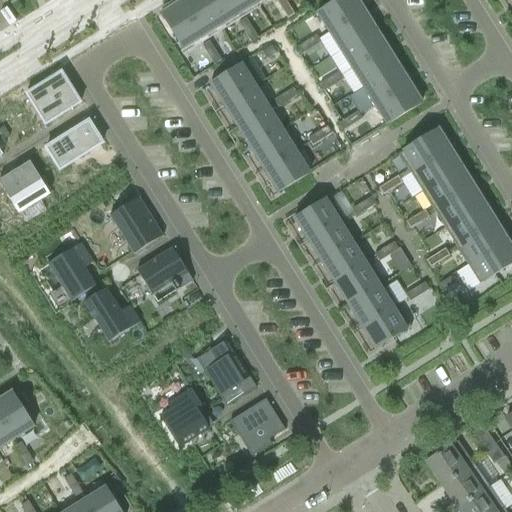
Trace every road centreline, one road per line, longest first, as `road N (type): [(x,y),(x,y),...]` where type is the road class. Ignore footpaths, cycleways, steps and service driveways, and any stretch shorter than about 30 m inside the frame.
road 1 (residential): [(267,243),(137,37),(82,71),(211,278)]
road 2 (residential): [(389,437),(267,243)]
road 3 (residential): [(211,278),(332,472)]
road 4 (tertiary): [(389,437),(511,360)]
road 5 (residential): [(446,93),(511,198)]
